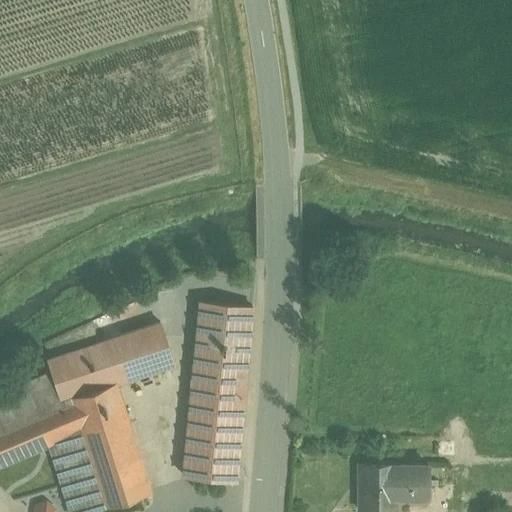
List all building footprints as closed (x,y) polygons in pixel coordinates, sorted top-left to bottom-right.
[(252,306),(200,301),(190,402),(242,407),(252,306)] [(160,322),(47,358),(51,371),(8,389),(0,397),(0,423),(1,425),(0,425),(0,464),(49,444),(70,511),(86,511),(150,491),(116,382),(173,363),(160,322)] [(242,407),(190,402),(183,475),(235,480),(242,407)] [(395,462),(359,462),(359,491),(358,491),(358,509),(359,509),(359,510),(368,510),(393,510),(395,510),(395,496),(428,496),(428,464),(395,464),(395,462)] [(46,502),(37,505),(35,511),(53,511),(54,509),(46,502)]
